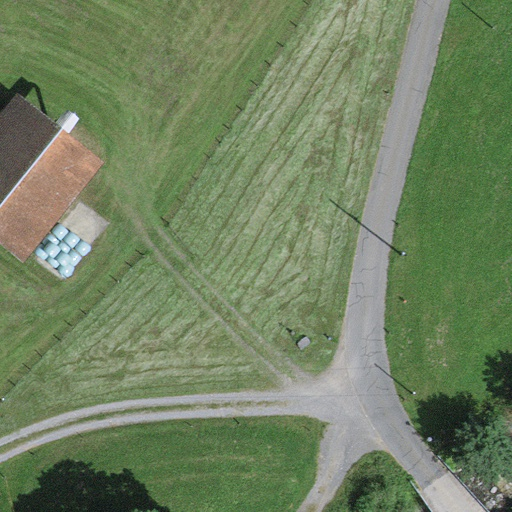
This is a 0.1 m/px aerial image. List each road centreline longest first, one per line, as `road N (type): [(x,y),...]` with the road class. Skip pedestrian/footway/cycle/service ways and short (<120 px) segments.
road 1 (residential): [(461,511),(370,402),(362,334),(375,212),(431,0)]
road 2 (track): [(312,511),(370,402),(120,403),(0,446)]
